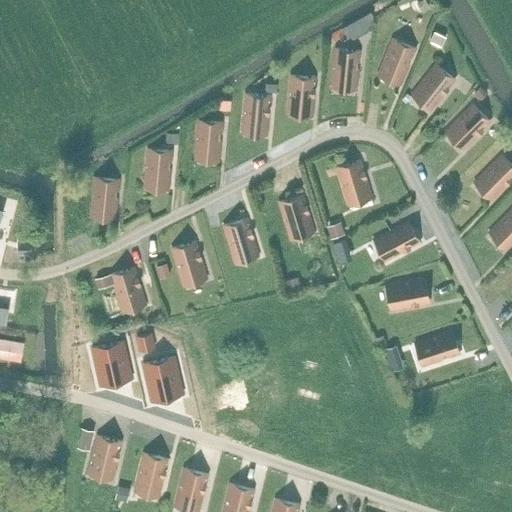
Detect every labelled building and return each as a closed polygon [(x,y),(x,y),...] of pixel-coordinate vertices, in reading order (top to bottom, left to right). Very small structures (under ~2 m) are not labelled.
[(431,7),(426,0),(423,0),(419,3),(424,11),(431,7)] [(446,23),(438,20),(434,29),(443,32),(446,23)] [(446,36),(434,31),(430,40),(442,45),(446,36)] [(402,84),(416,48),(393,38),(378,75),(402,84)] [(357,89),(361,51),(336,48),(332,87),(357,89)] [(432,110),(456,79),(436,64),(412,94),(432,110)] [(312,116),(316,77),(291,75),(287,114),(312,116)] [(267,83),(266,90),(276,91),(277,84),(267,83)] [(480,100),(489,89),(483,84),(474,95),(480,100)] [(268,135),(271,96),(246,94),(243,133),(268,135)] [(230,99),(221,99),(220,108),(229,109),(230,99)] [(463,149),(491,121),(474,103),(446,131),(463,149)] [(220,161),(223,122),(198,120),(195,158),(220,161)] [(166,132),(165,141),(174,141),(175,133),(166,132)] [(148,148),(144,187),(169,189),(173,151),(148,148)] [(475,182),(492,199),(511,179),(511,163),(502,154),(475,182)] [(348,205),(372,197),(361,160),(337,167),(348,205)] [(116,218),(120,179),(95,177),(91,216),(116,218)] [(291,239),(315,232),(304,194),(280,202),(291,239)] [(507,250),(511,244),(511,209),(489,232),(507,250)] [(235,263),(260,256),(248,218),(224,226),(235,263)] [(386,261),(421,243),(409,220),(374,239),(386,261)] [(344,232),(341,222),(328,225),(332,236),(344,232)] [(347,237),(334,241),(340,261),(354,257),(347,237)] [(30,253),(30,239),(18,240),(19,253),(30,253)] [(184,285),(208,278),(196,241),(172,248),(184,285)] [(168,262),(158,265),(161,276),(171,273),(168,262)] [(114,284),(123,312),(147,304),(135,267),(111,274),(114,284)] [(111,274),(97,278),(100,288),(114,284),(111,274)] [(300,286),(298,277),(284,280),(286,289),(300,286)] [(391,310),(430,302),(425,278),(387,285),(391,310)] [(100,290),(104,308),(115,306),(111,288),(100,290)] [(0,303),(0,321),(7,323),(10,305),(0,303)] [(416,342),(423,366),(461,354),(453,330),(437,335),(416,342)] [(152,333),(136,337),(139,351),(155,347),(152,333)] [(0,354),(23,358),(26,339),(0,334),(0,354)] [(384,336),(376,338),(378,346),(386,343),(384,336)] [(125,343),(92,350),(100,385),(133,377),(125,343)] [(398,345),(384,349),(388,360),(401,356),(398,345)] [(148,398),(181,391),(173,357),(141,365),(148,398)] [(83,433),(80,445),(88,448),(92,435),(83,433)] [(113,479),(122,441),(98,435),(88,473),(113,479)] [(160,497),(169,459),(144,453),(135,491),(160,497)] [(199,511),(209,474),(184,468),(175,506),(198,511),(199,511)] [(249,511),(255,489),(230,483),(223,511),(249,511)] [(116,497),(127,500),(130,488),(118,486),(116,497)] [(298,511),(300,504),(276,499),(272,511),(298,511)]
